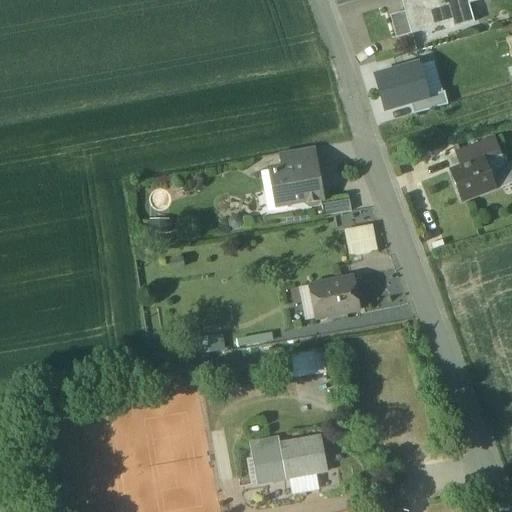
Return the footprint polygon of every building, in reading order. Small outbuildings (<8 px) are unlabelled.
[(411,0),(401,3),(409,30),(449,19),(452,29),(472,23),(467,5),(478,1),(478,0),(411,0)] [(429,100),(419,65),(373,77),(383,112),(409,105),(429,100)] [(429,100),(409,105),(412,115),(447,106),(444,96),(429,100)] [(500,157),(493,139),(468,148),(474,163),(483,160),(484,163),(500,157)] [(310,149),(279,155),(281,169),(312,164),(310,149)] [(500,157),(484,163),(488,173),(504,167),(504,166),(500,157)] [(474,163),(449,173),(460,203),(495,189),(488,173),(484,163),(483,160),(474,163)] [(281,169),(270,171),(273,194),(282,193),(284,205),(302,202),(306,206),(314,204),(319,199),(317,189),(313,186),(311,178),(314,172),(313,164),(312,164),(281,169)] [(504,167),(488,173),(495,189),(495,190),(511,182),(511,169),(510,164),(504,166),(504,167)] [(348,201),(321,206),(323,217),(350,212),(348,201)] [(345,234),(350,256),(376,250),(371,228),(345,234)] [(351,279),(309,288),(316,321),(359,312),(351,279)] [(322,351),(290,356),(290,357),(291,357),(294,377),(324,372),(321,353),(322,352),(322,351)] [(319,439),(281,445),(280,440),(251,445),(252,450),(253,449),(259,484),(271,482),(272,483),(285,481),(324,474),(319,439)]
